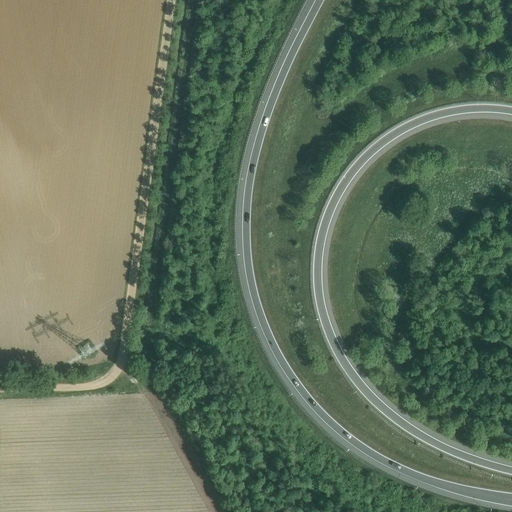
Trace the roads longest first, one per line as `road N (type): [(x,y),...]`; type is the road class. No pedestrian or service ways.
road 1 (motorway): [(319,0),(252,157),(245,235),(259,310),(301,389),(371,454),(415,476),(511,501)]
road 2 (motorway): [(511,471),(443,447),(369,392),(337,348),(319,273),(331,211),(375,148),(455,110),(511,110)]
road 3 (unclassified): [(0,388),(100,385),(120,369),(175,0)]
